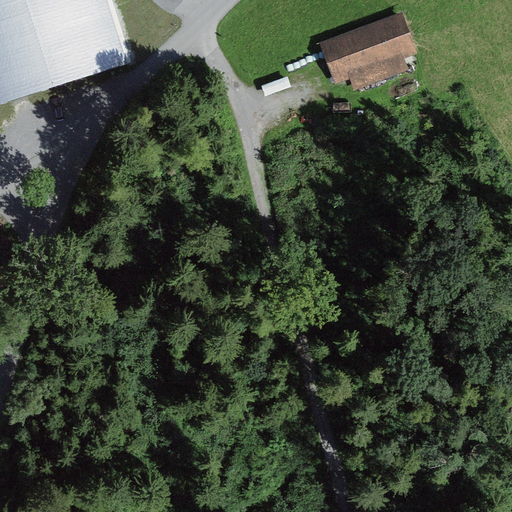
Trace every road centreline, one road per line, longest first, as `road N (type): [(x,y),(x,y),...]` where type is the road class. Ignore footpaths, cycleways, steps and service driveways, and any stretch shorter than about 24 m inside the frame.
road 1 (track): [(204,23),(255,128),(269,214),(352,511)]
road 2 (residential): [(229,0),(45,162),(51,219),(0,402)]
